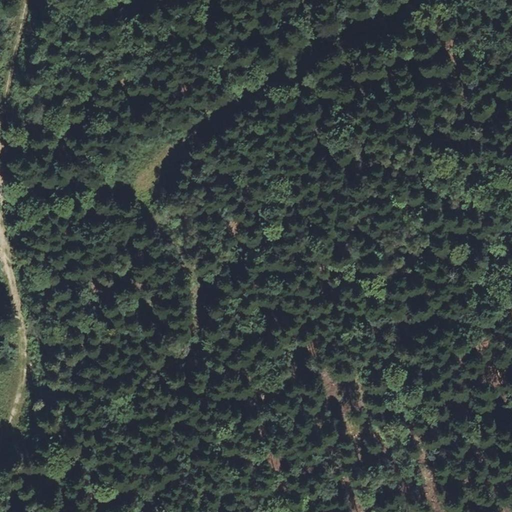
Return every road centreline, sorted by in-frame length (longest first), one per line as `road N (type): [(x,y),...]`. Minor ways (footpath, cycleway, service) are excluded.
road 1 (track): [(411,0),(285,62),(177,136),(124,191)]
road 2 (track): [(0,243),(19,353),(17,410),(0,456)]
road 3 (track): [(23,0),(0,145)]
